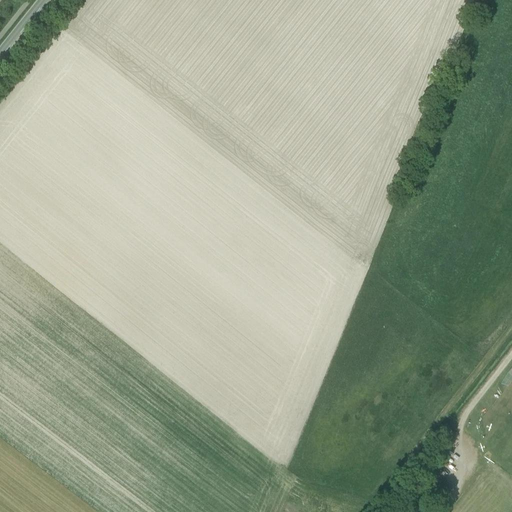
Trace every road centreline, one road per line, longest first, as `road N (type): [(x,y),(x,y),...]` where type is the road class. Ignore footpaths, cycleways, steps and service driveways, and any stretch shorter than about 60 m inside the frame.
road 1 (track): [(444,511),(456,497),(457,424),(511,355)]
road 2 (track): [(457,424),(443,413),(511,325)]
